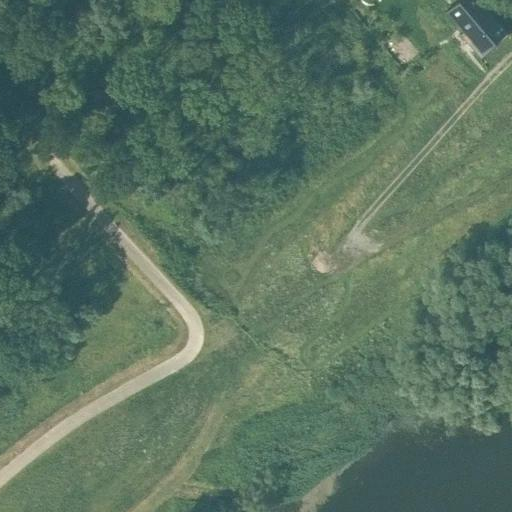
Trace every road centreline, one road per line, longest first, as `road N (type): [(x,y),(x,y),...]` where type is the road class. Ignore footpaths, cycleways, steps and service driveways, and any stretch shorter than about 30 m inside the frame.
road 1 (track): [(343,259),(452,117),(511,60)]
road 2 (track): [(0,480),(185,358),(196,328)]
road 3 (track): [(75,187),(196,328),(249,331)]
road 4 (track): [(75,187),(0,90)]
